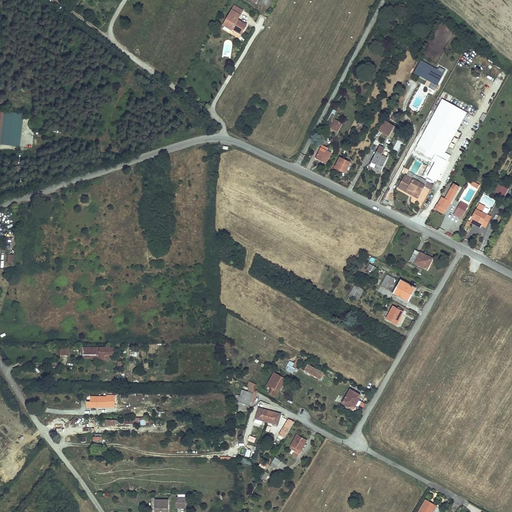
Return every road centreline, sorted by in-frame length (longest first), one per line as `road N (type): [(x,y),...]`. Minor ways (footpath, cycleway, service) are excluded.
road 1 (secondary): [(24,403),(32,314),(65,183)]
road 2 (residential): [(352,439),(463,248)]
road 3 (residential): [(296,167),(384,0)]
road 4 (unclassified): [(463,248),(296,167)]
road 5 (unclassified): [(223,139),(65,183)]
road 6 (secondary): [(65,183),(124,48)]
road 7 (residential): [(124,48),(219,120),(223,139)]
road 8 (unknown): [(377,207),(412,137),(402,112),(415,84)]
road 9 (residential): [(99,511),(24,403)]
road 10 (residential): [(465,504),(352,439)]
